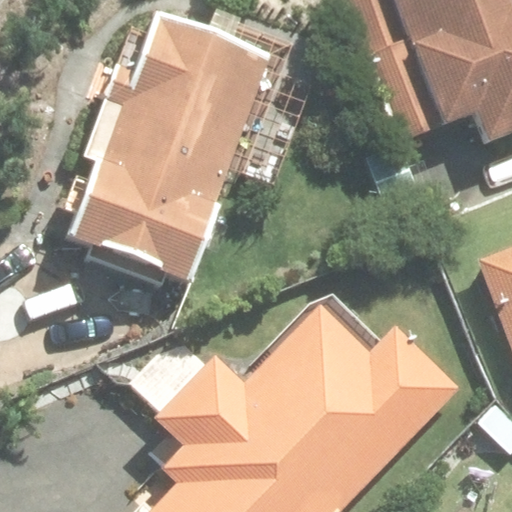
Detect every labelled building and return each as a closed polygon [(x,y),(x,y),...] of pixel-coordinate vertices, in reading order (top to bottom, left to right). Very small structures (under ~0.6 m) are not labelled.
[(511,0),(347,0),(399,132),(471,105),(479,126),(511,111),(511,0)] [(148,1),(121,56),(110,51),(72,149),(83,153),(58,219),(180,266),(264,45),(148,1)] [(511,233),(470,250),(511,356),(511,233)] [(171,434),(150,456),(168,472),(129,511),(326,511),(454,378),(390,315),(362,341),(313,293),(233,370),(204,343),(143,407),(171,434)] [(511,444),(511,419),(490,398),(472,419),(506,450),(511,444)]
